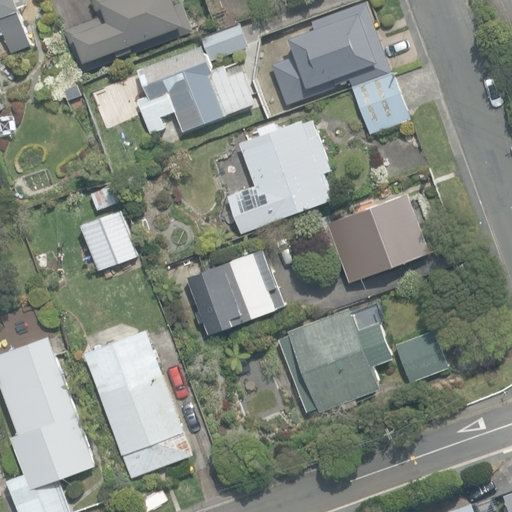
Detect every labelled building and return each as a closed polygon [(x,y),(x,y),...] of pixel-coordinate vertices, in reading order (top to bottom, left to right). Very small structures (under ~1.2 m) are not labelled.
[(0,0),(0,31),(4,30),(10,47),(30,40),(19,10),(21,9),(19,5),(26,3),(24,0),(0,0)] [(66,29),(82,72),(195,31),(184,2),(177,5),(175,0),(94,0),(100,16),(66,29)] [(412,118),(396,72),(396,71),(371,1),(314,20),(318,31),(293,39),(298,54),(273,63),(287,102),(352,80),(355,87),(370,133),(371,132),(412,118)] [(203,36),(211,59),(251,46),(244,22),(203,36)] [(141,98),(154,132),(166,128),(162,116),(178,110),(186,129),(230,113),(230,112),(258,102),(247,69),(231,74),(227,62),(213,67),(205,45),(140,68),(150,95),(141,98)] [(65,88),(69,99),(84,94),(80,83),(65,88)] [(229,194),(242,232),(336,198),(333,192),(335,191),(329,172),(336,169),(323,133),(313,137),(306,118),(281,127),(278,120),(260,127),(263,134),(242,142),(248,158),(242,160),(245,168),(250,166),(257,184),(229,194)] [(92,192),(98,209),(122,201),(117,184),(92,192)] [(341,254),(351,281),(432,252),(411,192),(364,208),(363,204),(355,207),(356,211),(332,220),(329,214),(310,221),(324,260),(341,254)] [(85,225),(100,269),(140,255),(125,211),(85,225)] [(206,319),(212,333),(281,307),(281,306),(288,303),(281,284),(282,284),(268,247),(190,276),(203,309),(197,310),(201,321),(206,319)] [(281,337),(309,410),(319,406),(321,410),(383,387),(374,364),(397,356),(383,320),(361,329),(352,306),(290,330),(291,333),(281,337)] [(86,352),(133,477),(196,453),(149,328),(86,352)] [(398,343),(412,380),(450,366),(436,329),(398,343)] [(11,479),(22,511),(72,511),(74,511),(61,477),(98,464),(52,335),(0,353),(0,371),(22,433),(14,436),(27,473),(11,479)] [(511,511),(511,492),(500,496),(505,511),(511,511)]
